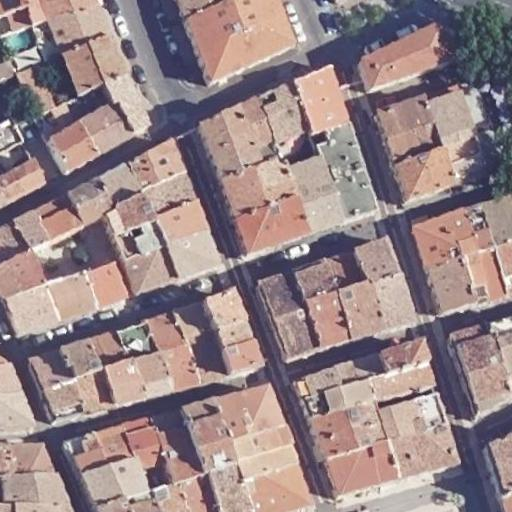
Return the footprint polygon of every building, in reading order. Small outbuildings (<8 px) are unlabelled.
[(0,0),(0,15),(23,10),(31,26),(92,7),(89,0),(0,0)] [(172,0),(181,23),(228,2),(227,0),(172,0)] [(232,0),(228,2),(181,23),(206,84),(290,48),(271,0),(232,0)] [(104,38),(92,7),(31,26),(36,38),(32,40),(40,62),(59,55),(104,38)] [(354,64),(364,93),(446,65),(445,62),(453,59),(443,26),(434,28),(433,26),(354,64)] [(59,55),(75,97),(79,95),(91,90),(99,86),(121,75),(104,38),(59,55)] [(0,60),(0,76),(12,72),(7,58),(0,60)] [(51,107),(33,64),(12,72),(30,117),(46,110),(51,107)] [(325,67),(288,84),(306,136),(343,123),(325,67)] [(99,86),(111,106),(130,137),(144,129),(121,75),(99,86)] [(304,129),(288,84),(254,101),(269,141),(304,129)] [(436,153),(448,188),(483,177),(452,88),(418,100),(436,153)] [(79,95),(85,104),(95,99),(91,90),(79,95)] [(0,124),(8,120),(0,100),(0,124)] [(370,117),(389,170),(389,169),(436,153),(418,100),(370,117)] [(195,128),(214,183),(267,165),(265,159),(274,155),(269,141),(254,101),(195,128)] [(46,110),(56,124),(69,118),(61,103),(51,107),(46,110)] [(111,106),(91,116),(109,149),(130,137),(111,106)] [(91,116),(73,125),(91,158),(103,151),(109,149),(91,116)] [(56,124),(39,133),(61,174),(91,158),(73,125),(69,118),(56,124)] [(8,120),(0,124),(0,151),(19,140),(13,124),(10,119),(8,120)] [(314,161),(337,225),(372,213),(343,123),(306,136),(310,149),(314,161)] [(0,151),(0,163),(5,172),(28,159),(19,140),(0,151)] [(167,142),(124,166),(136,196),(179,174),(167,142)] [(401,204),(448,188),(436,153),(389,169),(389,170),(401,204)] [(39,186),(28,159),(5,172),(0,175),(0,204),(1,206),(39,186)] [(303,237),(337,225),(314,161),(281,172),(291,203),(303,237)] [(214,183),(229,224),(291,203),(281,172),(278,165),(269,168),(267,165),(214,183)] [(124,166),(93,183),(107,215),(138,200),(136,196),(124,166)] [(136,196),(138,200),(148,224),(184,209),(191,206),(179,174),(136,196)] [(93,183),(63,198),(78,230),(79,230),(101,220),(100,218),(107,215),(93,183)] [(74,233),(78,230),(63,198),(28,216),(44,248),(73,233),(74,233)] [(511,244),(511,202),(511,198),(476,210),(488,252),(511,244)] [(101,220),(109,239),(148,224),(138,200),(107,215),(100,218),(101,220)] [(241,258),(303,237),(291,203),(229,224),(241,258)] [(148,224),(160,253),(202,236),(191,206),(184,209),(148,224)] [(470,258),(488,252),(476,210),(457,216),(470,258)] [(25,257),(44,248),(28,216),(9,225),(25,257)] [(410,231),(422,270),(456,260),(456,262),(470,258),(457,216),(410,231)] [(109,239),(122,269),(160,254),(160,253),(148,224),(109,239)] [(0,230),(0,253),(6,266),(25,257),(9,225),(0,230)] [(90,272),(80,249),(74,233),(73,233),(44,248),(25,257),(39,289),(78,276),(90,272)] [(160,253),(160,254),(172,282),(214,268),(202,236),(160,253)] [(361,287),(361,289),(393,279),(381,241),(349,253),(361,287)] [(511,244),(488,252),(501,298),(511,294),(511,244)] [(484,304),(501,298),(488,252),(470,258),(484,304)] [(349,253),(319,263),(330,297),(361,287),(349,253)] [(133,295),(172,282),(160,254),(122,269),(133,295)] [(0,303),(39,289),(25,257),(6,266),(0,269),(0,303)] [(470,308),(484,304),(470,258),(456,262),(470,308)] [(470,308),(456,262),(456,260),(422,270),(438,317),(470,308)] [(319,263),(287,275),(299,308),(330,297),(319,263)] [(109,266),(90,272),(78,276),(93,308),(122,298),(109,266)] [(282,361),(315,352),(299,308),(287,275),(255,286),(282,361)] [(55,322),(93,308),(78,276),(39,289),(55,322)] [(361,289),(377,335),(408,326),(393,279),(361,289)] [(346,343),(377,335),(361,289),(361,287),(330,297),(346,343)] [(0,304),(13,333),(18,334),(55,322),(39,289),(0,303),(0,304)] [(197,307),(205,330),(208,336),(237,326),(226,297),(197,307)] [(315,352),(346,343),(330,297),(299,308),(315,352)] [(167,316),(176,339),(205,330),(197,307),(167,316)] [(167,394),(193,387),(176,339),(167,316),(140,326),(153,359),(167,394)] [(508,402),(511,399),(511,320),(511,319),(483,328),(508,402)] [(140,326),(83,344),(96,375),(125,367),(153,359),(140,326)] [(237,326),(208,336),(215,357),(246,347),(237,326)] [(471,420),(508,402),(483,328),(445,339),(471,420)] [(193,387),(221,379),(215,357),(208,336),(205,330),(176,339),(193,387)] [(54,354),(67,384),(96,375),(83,344),(54,354)] [(215,357),(221,379),(254,370),(246,347),(215,357)] [(415,347),(372,359),(379,381),(422,369),(415,347)] [(25,363),(38,394),(68,386),(67,384),(54,354),(25,363)] [(138,402),(167,394),(153,359),(125,367),(138,402)] [(372,359),(329,372),(335,393),(364,385),(379,381),(372,359)] [(0,365),(0,396),(16,395),(4,367),(2,366),(0,365)] [(110,408),(138,402),(125,367),(96,375),(110,408)] [(429,391),(422,369),(379,381),(364,385),(371,406),(429,391)] [(290,383),(297,403),(335,393),(329,372),(290,383)] [(80,415),(110,408),(96,375),(67,384),(68,386),(80,415)] [(297,403),(305,424),(371,406),(364,385),(335,393),(297,403)] [(50,422),(80,415),(68,386),(38,394),(50,422)] [(208,407),(221,448),(277,430),(262,391),(208,407)] [(0,396),(0,429),(30,427),(16,395),(0,396)] [(442,430),(432,399),(373,414),(383,446),(442,430)] [(305,424),(320,464),(357,454),(383,446),(373,414),(372,411),(371,406),(305,424)] [(208,407),(177,415),(199,480),(229,471),(228,468),(221,448),(208,407)] [(163,465),(171,488),(199,480),(177,415),(149,423),(163,465)] [(149,423),(119,431),(131,465),(135,475),(163,465),(149,423)] [(277,430),(221,448),(228,468),(283,449),(277,430)] [(383,446),(394,483),(453,466),(442,430),(383,446)] [(119,431),(92,439),(104,473),(131,465),(119,431)] [(480,451),(498,502),(511,494),(511,445),(509,437),(480,451)] [(76,481),(78,481),(104,473),(92,439),(62,448),(76,481)] [(8,481),(49,476),(37,445),(5,447),(8,481)] [(357,454),(368,490),(394,483),(383,446),(357,454)] [(0,481),(8,481),(5,447),(0,447),(0,481)] [(228,468),(229,471),(234,487),(290,469),(283,449),(228,468)] [(332,499),(368,490),(357,454),(320,464),(332,499)] [(91,511),(121,503),(143,496),(135,475),(131,465),(104,473),(78,481),(91,511)] [(290,469),(234,487),(242,511),(285,511),(304,507),(290,469)] [(210,511),(242,511),(234,487),(229,471),(199,480),(210,511)] [(61,508),(49,476),(8,481),(0,481),(0,508),(6,508),(61,508)] [(210,511),(199,480),(171,488),(179,511),(210,511)] [(153,511),(179,511),(171,488),(148,495),(151,504),(153,511)] [(501,511),(511,511),(511,494),(498,502),(501,511)] [(124,511),(121,503),(91,511),(124,511)]
